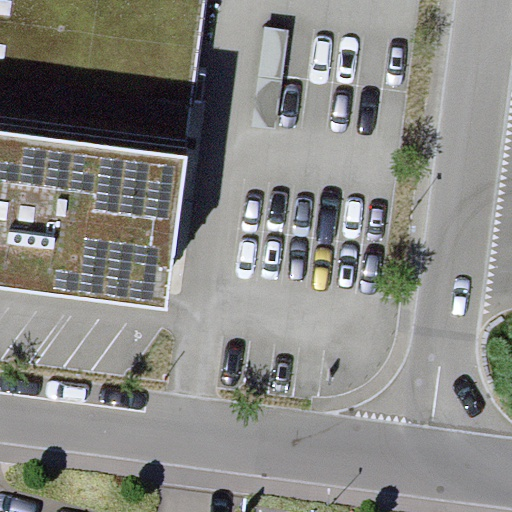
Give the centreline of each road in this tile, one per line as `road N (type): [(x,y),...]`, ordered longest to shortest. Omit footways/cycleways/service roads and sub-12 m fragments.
road 1 (residential): [(487,0),(429,463)]
road 2 (residential): [(429,463),(0,408)]
